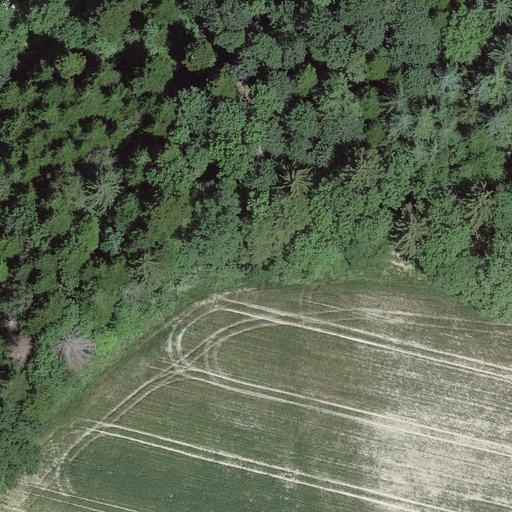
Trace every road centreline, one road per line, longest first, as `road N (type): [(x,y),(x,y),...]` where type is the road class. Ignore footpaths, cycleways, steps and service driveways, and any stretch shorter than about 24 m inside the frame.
road 1 (track): [(260,266),(230,115),(142,0)]
road 2 (track): [(260,266),(511,287)]
